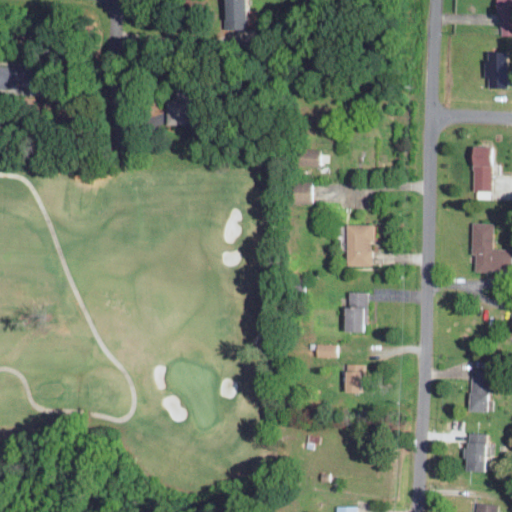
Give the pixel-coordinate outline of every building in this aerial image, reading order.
[(222,0),(223,27),(243,27),(242,0),(222,0)] [(504,50),(483,50),(484,77),(486,77),(486,87),(505,86),(504,50)] [(0,64),(25,65),(26,56),(42,57),(41,66),(50,66),(49,89),(0,86),(0,64)] [(201,90),(201,101),(205,102),(205,115),(195,115),(195,109),(192,106),(187,106),(188,115),(186,115),(186,122),(167,122),(167,107),(171,107),(171,99),(175,99),(175,94),(180,94),(180,85),(187,85),(187,90),(201,90)] [(488,190),(490,145),(471,144),(470,190),(488,190)] [(310,181),(292,181),(292,202),(310,202),(310,181)] [(508,248),(490,247),(490,222),(470,221),(469,254),(472,254),(472,271),(508,271),(508,248)] [(370,223),(344,224),(345,264),(371,264),(370,223)] [(341,305),(340,330),(359,331),(359,320),(363,320),(364,291),(347,291),(346,305),(341,305)] [(335,356),(335,343),(315,342),(315,355),(335,356)] [(342,391),(361,391),(362,363),(342,362),(342,391)] [(468,410),(488,410),(490,368),(469,368),(468,410)] [(463,469),(482,470),(483,432),(464,432),(463,469)] [(494,511),(495,503),(475,502),(474,511),(494,511)]
